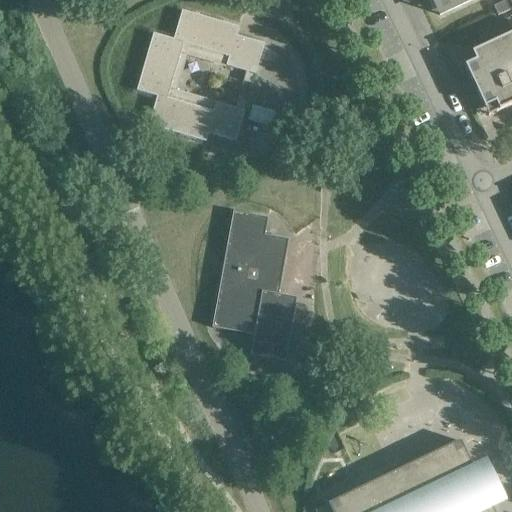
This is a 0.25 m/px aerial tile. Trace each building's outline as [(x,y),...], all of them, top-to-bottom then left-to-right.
[(431,0),(436,9),(443,6),(447,12),(473,0),(431,0)] [(505,2),(499,5),(503,14),(509,11),(505,2)] [(503,14),(499,5),(493,7),(497,17),(503,14)] [(266,49),(238,41),(240,32),(183,16),(175,45),(155,39),(138,96),(159,102),(150,130),(207,147),(210,139),(237,147),(246,116),(249,107),(240,104),(237,113),(217,108),(172,95),(182,57),(228,71),(248,77),(245,86),(254,89),(257,79),(266,49)] [(506,30),(502,21),(476,33),(481,42),(506,30)] [(496,113),(511,105),(511,34),(468,55),(472,63),(464,67),(484,109),(492,105),(496,113)] [(271,225),(237,219),(216,335),(257,342),(254,362),(288,369),(300,305),(299,305),(298,307),(282,304),(292,247),(268,242),(271,225)] [(475,474),(459,442),(314,511),(493,511),(488,502),(501,496),(488,468),(475,474)]
